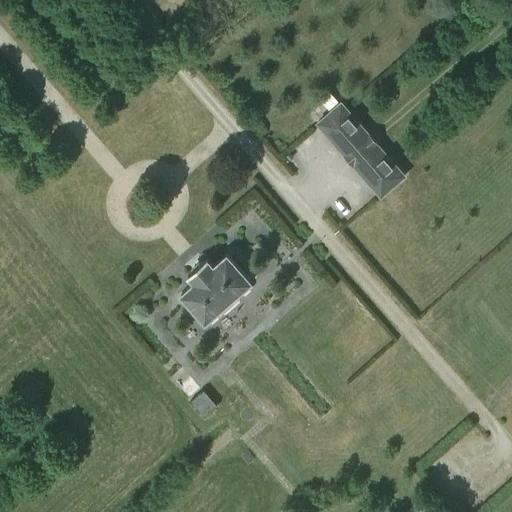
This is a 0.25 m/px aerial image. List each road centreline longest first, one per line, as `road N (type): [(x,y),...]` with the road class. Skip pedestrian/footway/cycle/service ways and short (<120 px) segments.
road 1 (unknown): [(0,44),(127,184)]
road 2 (track): [(511,21),(380,132)]
